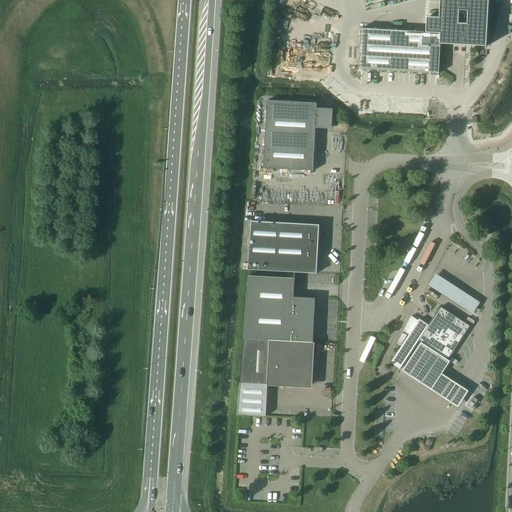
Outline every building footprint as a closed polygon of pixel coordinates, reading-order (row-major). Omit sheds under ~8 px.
[(361,29),(358,69),(439,74),(441,48),(441,44),(458,45),(487,46),(487,39),(488,17),(486,17),(487,0),(440,0),(440,15),(442,15),(441,18),(427,17),(427,32),(361,29)] [(332,129),(332,126),(333,109),(317,108),(317,103),(267,100),(263,168),(313,171),(316,128),(332,129)] [(321,226),(322,225),(252,221),(248,270),(317,274),(317,262),(319,262),(320,261),(317,261),(319,226),(321,226)] [(429,285),(467,310),(474,300),(475,298),(436,273),(429,285)] [(244,339),(313,343),(314,327),(315,314),(316,298),(294,297),(295,278),(294,278),(249,276),(244,339)] [(472,313),(479,303),(474,300),(467,310),(472,313)] [(429,325),(419,340),(423,343),(422,345),(447,361),(463,336),(470,326),(440,307),(428,325),(429,325)] [(409,334),(390,363),(395,366),(400,369),(419,340),(429,325),(428,325),(424,322),(419,319),(418,321),(411,316),(403,330),(409,334)] [(315,343),(313,343),(244,339),(238,415),(266,416),(268,384),(278,385),(278,384),(310,386),(311,371),(310,368),(310,364),(311,361),(312,347),(314,347),(315,343)] [(460,410),(471,392),(466,389),(444,374),(451,364),(447,361),(422,345),(404,373),(454,406),(460,410)] [(377,354),(380,349),(375,346),(372,351),(377,354)] [(473,397),(468,405),(472,408),(477,400),(473,397)]
